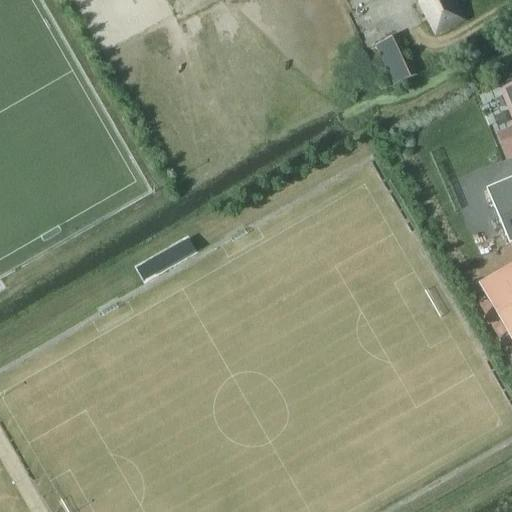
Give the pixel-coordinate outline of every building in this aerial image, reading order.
[(421,0),(422,0),(417,3),(434,36),(462,21),(451,0),(421,0)] [(392,87),(416,77),(397,36),(374,46),(392,87)] [(506,159),(511,156),(511,86),(499,91),(511,121),(511,128),(496,135),(506,159)] [(511,177),(485,189),(508,244),(511,242),(511,177)] [(144,285),(197,258),(189,242),(136,268),(144,285)] [(511,343),(511,266),(478,286),(511,343)]
